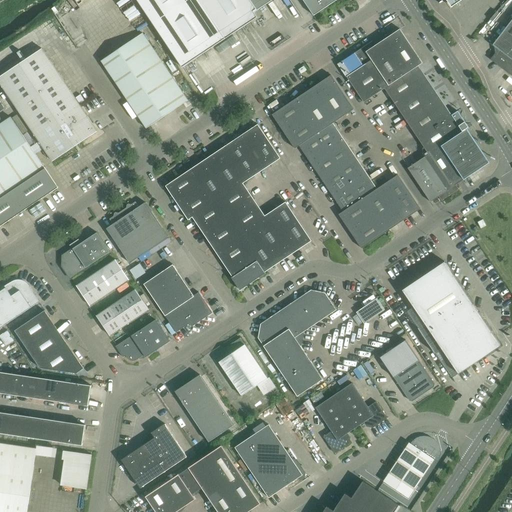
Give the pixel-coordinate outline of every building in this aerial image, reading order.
[(136,0),(182,68),(225,39),(257,18),(254,12),(256,10),(257,11),(273,0),(302,0),(314,16),(337,0),(136,0)] [(497,48),(497,52),(491,60),(511,75),(511,20),(498,38),(496,37),(491,44),(497,48)] [(384,89),(417,138),(428,155),(408,169),(430,203),(439,197),(441,201),(459,190),(456,185),(458,184),(460,187),(465,184),(463,181),(489,163),(467,130),(469,128),(458,112),(452,116),(418,66),(423,63),(400,29),(375,46),(372,42),(355,53),(337,65),(346,78),(347,77),(364,103),(384,89)] [(188,101),(170,75),(143,34),(101,61),(146,129),(188,101)] [(0,77),(0,83),(15,107),(60,77),(42,49),(0,77)] [(361,249),(362,249),(420,209),(398,175),(377,189),(333,124),(354,110),(331,76),(272,115),(295,149),(299,146),(343,212),(339,215),(361,249)] [(15,107),(34,134),(79,104),(60,77),(15,107)] [(80,95),(76,98),(80,104),(85,101),(80,95)] [(79,104),(34,134),(52,162),(97,132),(79,104)] [(0,196),(44,167),(11,117),(0,124),(0,196)] [(232,277),(232,278),(240,291),(266,274),(265,273),(312,241),(285,202),(265,216),(243,184),(280,159),(258,125),(165,186),(188,220),(192,218),(232,277)] [(44,167),(0,196),(0,226),(2,225),(58,188),(44,167)] [(123,210),(149,250),(169,237),(145,202),(139,207),(135,202),(123,210)] [(113,224),(107,228),(130,263),(149,250),(123,210),(110,219),(113,224)] [(81,244),(78,240),(70,246),(72,250),(62,256),(62,267),(70,279),(110,252),(97,233),(81,244)] [(76,286),(90,306),(129,280),(115,260),(76,286)] [(406,291),(462,374),(504,346),(448,262),(406,291)] [(131,270),(137,279),(147,272),(141,263),(131,270)] [(173,265),(144,284),(176,333),(189,324),(192,327),(212,313),(199,293),(194,296),(173,265)] [(0,328),(40,302),(28,285),(26,283),(24,282),(22,281),(19,281),(16,281),(14,283),(0,291),(0,328)] [(135,290),(97,316),(110,336),(149,310),(144,303),(148,301),(143,294),(140,297),(135,290)] [(325,293),(311,291),(261,324),(258,338),(264,346),(297,397),(323,380),(299,344),(300,344),(302,335),(301,334),(307,330),(336,310),(325,293)] [(356,312),(364,324),(384,310),(377,298),(356,312)] [(28,350),(58,330),(45,311),(15,331),(28,350)] [(156,320),(116,347),(123,358),(125,356),(127,359),(128,360),(130,361),(131,361),(133,361),(135,361),(136,360),(144,355),(146,358),(170,342),(156,320)] [(58,330),(28,350),(40,368),(41,369),(70,349),(58,330)] [(6,345),(14,340),(8,331),(0,335),(6,345)] [(242,396),(268,379),(240,338),(224,349),(228,356),(219,362),(242,396)] [(406,340),(380,358),(393,378),(394,378),(410,401),(412,402),(434,387),(434,384),(419,361),(406,340)] [(70,349),(41,369),(76,374),(84,369),(70,349)] [(0,372),(0,393),(88,407),(91,386),(0,372)] [(200,375),(176,391),(175,392),(209,442),(234,426),(200,375)] [(334,396),(355,428),(365,422),(367,425),(371,426),(372,428),(387,418),(376,402),(368,407),(352,383),(334,396)] [(355,428),(334,396),(315,408),(331,432),(323,437),(335,454),(349,444),(348,442),(348,438),(346,434),(355,428)] [(304,404),(297,408),(302,417),(309,413),(304,404)] [(0,433),(82,446),(85,425),(0,412),(0,433)] [(187,457),(176,440),(165,424),(151,433),(155,438),(121,460),(140,488),(187,457)] [(269,498),(305,474),(298,463),(295,465),(269,425),(235,448),(269,498)] [(408,499),(434,460),(438,462),(439,458),(440,454),(440,450),(439,447),(438,444),(435,440),(432,438),(428,437),(424,436),(419,436),(416,438),(413,440),(410,443),(409,443),(383,482),(408,499)] [(0,511),(27,511),(36,449),(0,444),(0,511)] [(146,497),(156,511),(177,511),(196,500),(193,495),(203,489),(218,511),(249,511),(261,504),(222,446),(146,497)] [(62,486),(86,489),(87,490),(92,455),(65,451),(64,456),(67,456),(62,486)] [(327,506),(322,511),(394,511),(399,505),(363,481),(352,498),(345,493),(334,510),(327,506)]
